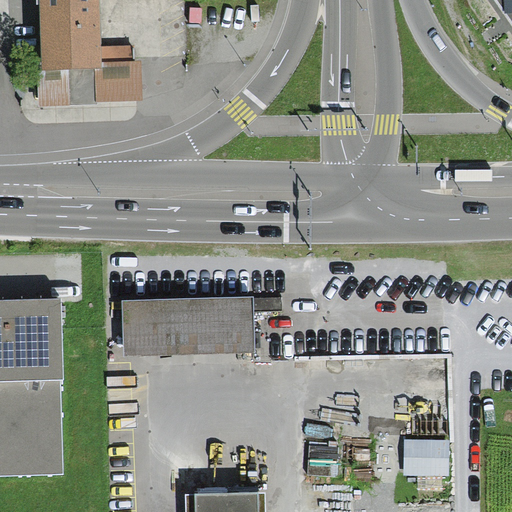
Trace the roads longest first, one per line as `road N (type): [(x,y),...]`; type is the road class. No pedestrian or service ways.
road 1 (primary): [(0,217),(309,218)]
road 2 (secondary): [(307,0),(301,32),(263,90),(208,138),(142,174)]
road 3 (primary): [(360,178),(142,174)]
road 4 (secondary): [(360,178),(377,154),(382,125),(377,0)]
road 5 (secondary): [(338,0),(337,126),(360,178)]
road 6 (secondary): [(511,115),(456,75),(409,0)]
road 7 (primary): [(511,176),(360,178)]
road 8 (primary): [(142,174),(0,171)]
